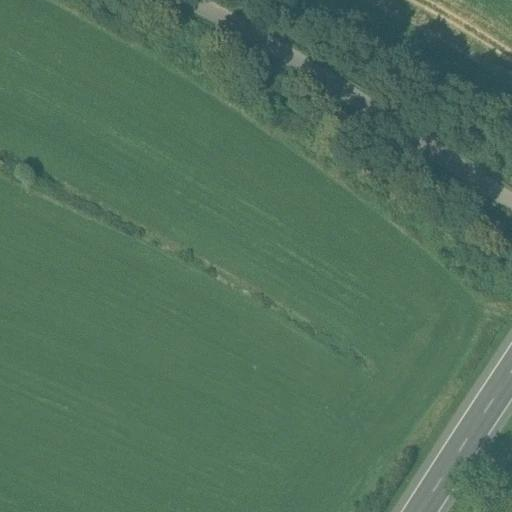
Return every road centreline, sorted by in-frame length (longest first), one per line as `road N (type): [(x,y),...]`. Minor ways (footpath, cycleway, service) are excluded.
road 1 (unclassified): [(511,200),(246,32),(181,0)]
road 2 (primary): [(511,374),(419,511)]
